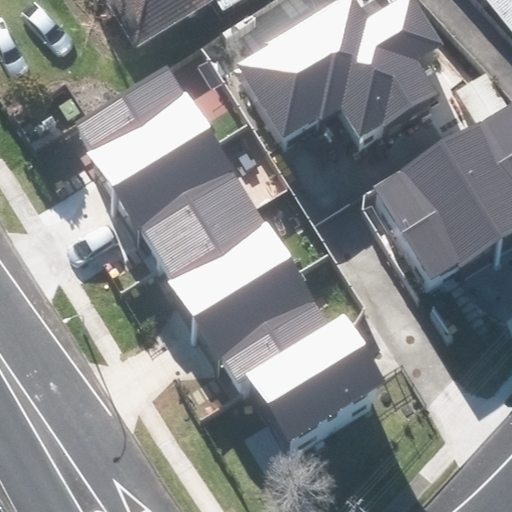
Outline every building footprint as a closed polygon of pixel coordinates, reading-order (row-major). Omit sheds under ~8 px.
[(94,0),(141,65),(215,13),(220,19),(246,0),(94,0)] [(348,21),(231,93),(279,170),(332,137),(352,169),(436,117),(414,82),(433,70),(401,19),(362,43),(348,21)] [(165,83),(71,144),(236,398),(250,388),(330,338),(165,83)] [(511,134),(510,131),(366,220),(425,314),(511,259),(511,134)] [(330,338),(250,388),(290,451),(383,393),(343,330),(330,338)]
